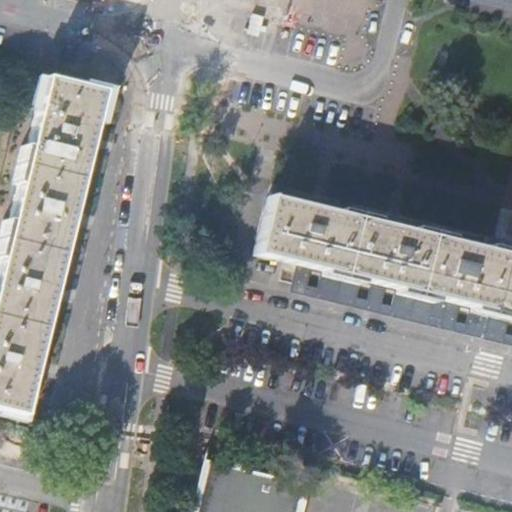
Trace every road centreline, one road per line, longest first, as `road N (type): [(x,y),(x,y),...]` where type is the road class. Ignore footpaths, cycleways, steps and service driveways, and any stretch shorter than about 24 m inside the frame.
road 1 (residential): [(160,38),(337,81),(362,79),(374,71),(394,0)]
road 2 (residential): [(149,281),(171,106),(160,38)]
road 3 (residential): [(160,38),(129,277)]
road 4 (residential): [(0,2),(160,38)]
road 5 (residential): [(115,365),(103,395),(89,502)]
road 6 (residential): [(119,508),(138,371)]
